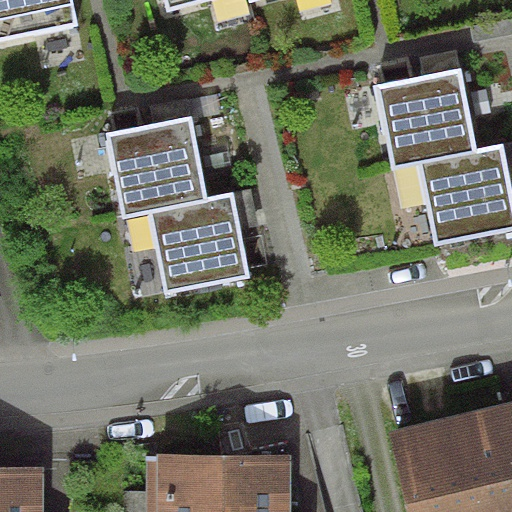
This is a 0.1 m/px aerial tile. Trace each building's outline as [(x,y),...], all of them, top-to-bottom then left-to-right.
[(73,0),(0,0),(0,43),(79,27),(73,0)] [(164,0),(167,11),(207,0),(247,0),(249,3),(261,0),(164,0)] [(476,147),(461,68),(374,85),(390,170),(418,165),(434,246),(511,231),(511,185),(504,142),(476,147)] [(207,196),(191,114),(106,131),(123,218),(149,213),(165,294),(250,277),(233,191),(207,196)] [(511,511),(511,400),(388,430),(407,511),(511,511)] [(290,511),(291,454),(145,452),(144,511),(290,511)] [(45,511),(46,466),(0,465),(0,511),(45,511)]
